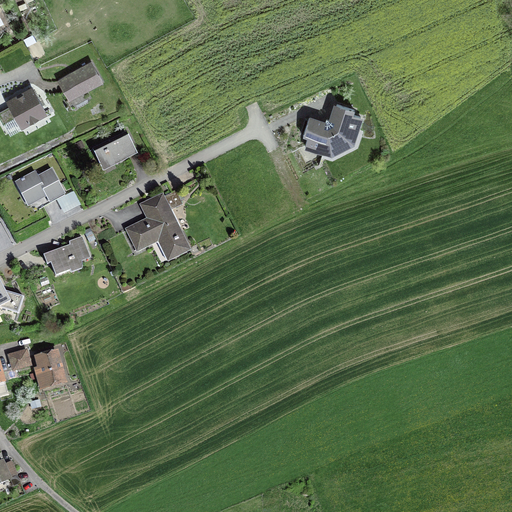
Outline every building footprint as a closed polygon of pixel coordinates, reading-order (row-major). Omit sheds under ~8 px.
[(27,46),(37,41),(33,34),(23,39),(27,46)] [(57,79),(69,101),(72,99),(74,102),(83,97),(82,94),(103,82),(91,60),(57,79)] [(9,106),(0,111),(0,116),(4,124),(15,118),(21,128),(48,114),(32,86),(6,100),(9,106)] [(354,114),(354,110),(334,102),(328,118),(326,118),(326,120),(309,115),(302,136),(307,138),(304,148),(331,157),(354,145),(363,117),(354,114)] [(94,153),(103,171),(138,154),(129,136),(94,153)] [(80,150),(85,147),(81,141),(76,144),(80,150)] [(36,170),(14,182),(28,207),(46,197),(49,203),(66,194),(52,168),(38,175),(36,170)] [(64,214),(81,205),(74,191),(57,200),(64,214)] [(174,192),(165,196),(163,192),(139,204),(146,218),(125,229),(137,253),(158,242),(168,262),(192,250),(180,227),(184,225),(176,209),(172,211),(171,209),(180,205),(174,192)] [(89,242),(95,239),(90,228),(84,231),(89,242)] [(83,236),(69,241),(69,245),(43,255),(47,265),(50,264),(55,276),(70,271),(71,273),(83,268),(82,261),(91,258),(83,236)] [(0,307),(19,314),(24,297),(5,291),(0,279),(0,323),(3,322),(0,316),(0,307)] [(32,367),(27,349),(7,354),(12,372),(32,367)] [(68,383),(58,349),(34,356),(37,367),(33,368),(35,373),(29,374),(31,381),(36,379),(40,391),(68,383)] [(4,459),(0,460),(0,485),(10,481),(13,487),(21,483),(12,461),(6,464),(4,459)]
